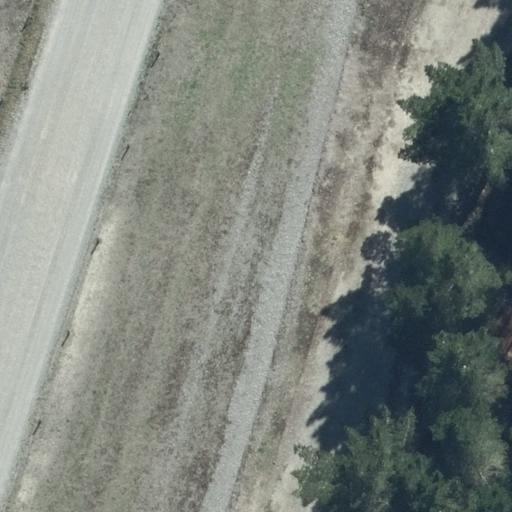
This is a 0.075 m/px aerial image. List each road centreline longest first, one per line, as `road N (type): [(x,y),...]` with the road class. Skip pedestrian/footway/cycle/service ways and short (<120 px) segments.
road 1 (track): [(436,0),(420,28),(299,511)]
road 2 (unclassified): [(0,265),(85,0)]
